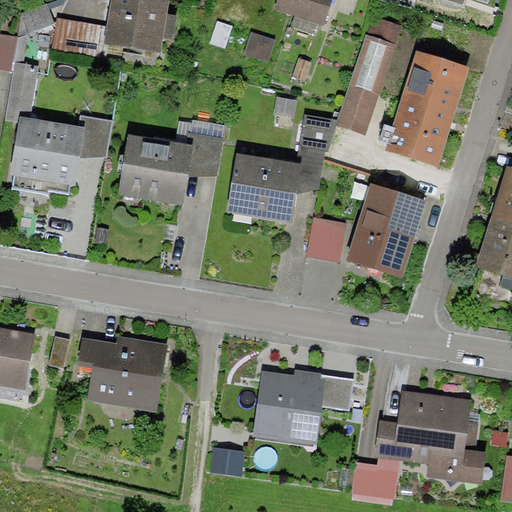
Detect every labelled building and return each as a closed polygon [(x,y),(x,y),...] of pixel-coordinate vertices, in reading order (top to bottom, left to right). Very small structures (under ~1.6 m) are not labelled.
[(168,5),(128,0),(116,0),(110,46),(162,53),(168,5)] [(337,0),(279,0),(277,8),(298,15),(294,27),(319,34),(323,22),(330,24),(337,0)] [(402,23),(387,18),(380,41),(367,37),(338,124),(372,135),(403,41),(396,39),(402,23)] [(102,27),(57,19),(52,50),(97,58),(102,27)] [(238,27),(222,21),(214,41),(231,47),(238,27)] [(0,66),(21,70),(27,36),(0,31),(0,66)] [(281,43),(255,32),(246,54),(273,64),(281,43)] [(480,67),(427,50),(411,99),(464,116),(480,67)] [(316,61),(304,58),(299,76),(311,79),(316,61)] [(24,61),(14,115),(41,120),(51,66),(24,61)] [(464,116),(411,99),(395,149),(448,165),(464,116)] [(73,130),(16,120),(6,178),(71,189),(76,158),(105,163),(112,124),(79,119),(73,130)] [(295,168),(231,158),(221,212),(287,219),(290,193),(318,193),(323,155),(328,155),(335,128),(306,124),(295,168)] [(195,151),(137,140),(127,194),(201,207),(207,173),(225,177),(232,138),(198,132),(195,151)] [(365,147),(345,141),(338,161),(358,167),(365,147)] [(511,171),(508,170),(473,297),(511,307),(511,171)] [(434,204),(381,187),(358,259),(410,276),(434,204)] [(354,224),(319,217),(312,254),(347,261),(354,224)] [(0,384),(26,389),(34,339),(0,332),(0,384)] [(91,403),(156,413),(166,350),(111,341),(109,349),(88,346),(78,344),(74,367),(82,368),(77,401),(91,403)] [(323,384),(263,375),(256,422),(276,425),(274,436),(298,440),(300,427),(316,430),(319,407),(323,384)] [(350,412),(355,380),(324,376),(323,384),(319,407),(350,412)] [(467,400),(386,392),(380,454),(399,456),(400,448),(429,450),(426,473),(480,478),(482,456),(471,455),(475,423),(465,422),(467,400)] [(354,468),(352,493),(395,497),(398,473),(354,468)]
